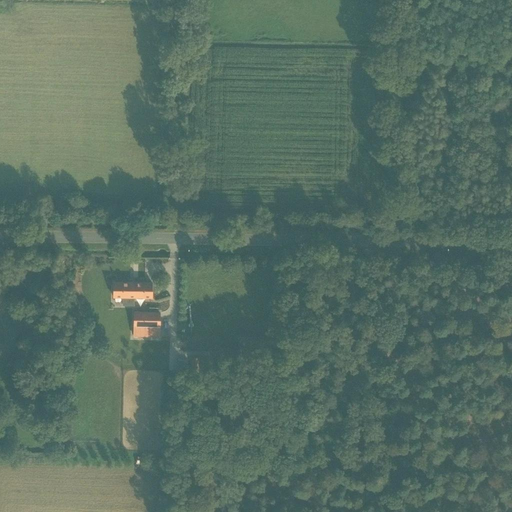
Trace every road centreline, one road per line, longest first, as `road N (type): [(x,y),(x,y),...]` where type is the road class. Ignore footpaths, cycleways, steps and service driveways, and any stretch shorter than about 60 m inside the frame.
road 1 (tertiary): [(511,243),(0,236)]
road 2 (unknown): [(176,238),(177,460)]
